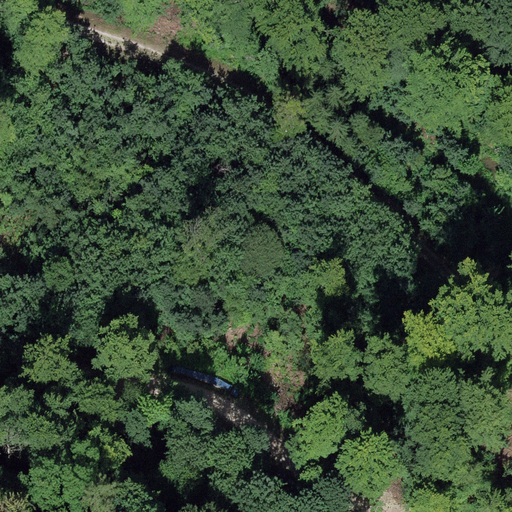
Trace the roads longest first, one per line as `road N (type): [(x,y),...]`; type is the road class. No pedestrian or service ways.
road 1 (track): [(511,335),(330,154),(235,90),(0,5)]
road 2 (track): [(0,339),(103,389),(125,380),(182,388),(238,415),(349,511)]
road 3 (track): [(246,0),(274,9),(511,214)]
road 4 (track): [(103,389),(100,448),(147,511)]
